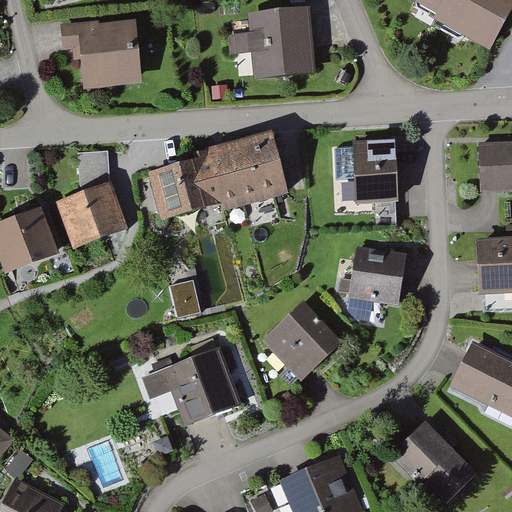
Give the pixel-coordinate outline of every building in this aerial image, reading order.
[(511,0),(404,0),(436,17),(433,23),(484,51),(511,1),(511,0)] [(307,10),(248,16),(250,36),(230,38),(232,56),(250,54),(253,81),(313,75),(309,29),(307,10)] [(93,25),(61,28),(62,40),(63,53),(80,52),(84,90),(140,85),(134,24),(93,28),(93,25)] [(247,206),(286,194),(268,135),(230,146),(247,206)] [(394,141),(352,144),(355,206),(398,203),(394,141)] [(511,142),(480,143),(481,192),(488,192),(511,190),(511,142)] [(218,204),(221,214),(247,206),(230,146),(203,154),(218,204)] [(196,161),(148,176),(162,221),(218,204),(203,154),(194,157),(196,161)] [(113,185),(57,205),(73,249),(129,228),(113,185)] [(344,231),(399,228),(398,203),(355,206),(343,206),(344,231)] [(40,208),(0,224),(0,260),(6,276),(59,256),(40,208)] [(511,241),(482,243),(484,277),(485,296),(511,294),(511,241)] [(407,256),(358,248),(350,296),(399,304),(403,280),(407,256)] [(170,287),(178,318),(201,313),(193,281),(170,287)] [(511,294),(485,296),(486,316),(511,314),(511,294)] [(342,344),(302,305),(261,346),(301,385),(308,378),(342,344)] [(511,364),(475,346),(464,367),(452,390),(511,420),(511,364)] [(232,379),(222,353),(145,381),(153,403),(173,396),(184,429),(205,422),(242,408),(232,379)] [(447,511),(479,480),(427,429),(393,464),(441,511),(447,511)] [(0,463),(15,444),(0,431),(0,463)] [(33,460),(22,452),(7,471),(18,479),(33,460)] [(362,511),(340,459),(280,484),(292,511),(362,511)] [(64,511),(67,508),(17,483),(2,511),(64,511)] [(273,511),(265,496),(251,503),(255,511),(273,511)]
